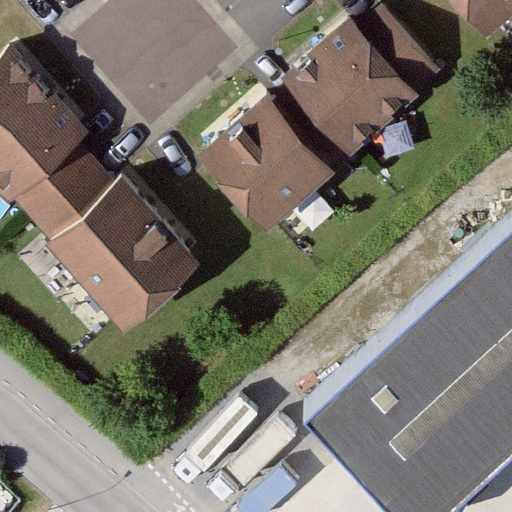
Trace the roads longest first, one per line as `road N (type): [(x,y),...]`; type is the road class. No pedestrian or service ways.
road 1 (residential): [(290,0),(256,29),(178,43),(136,39)]
road 2 (residential): [(114,511),(0,414)]
